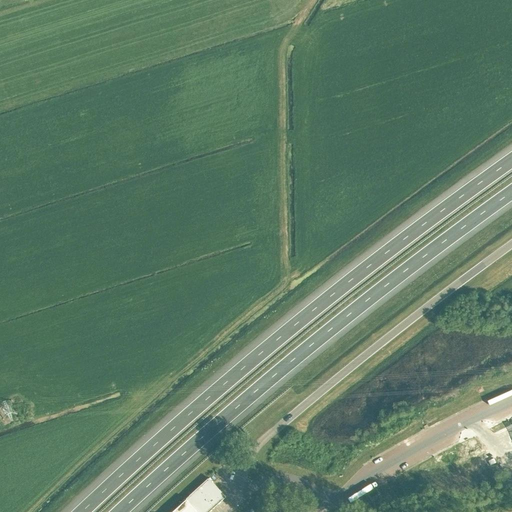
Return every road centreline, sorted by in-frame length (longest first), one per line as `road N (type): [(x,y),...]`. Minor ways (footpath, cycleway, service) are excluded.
road 1 (motorway): [(511,160),(264,350),(82,511)]
road 2 (motorway): [(120,511),(275,373),(511,192)]
